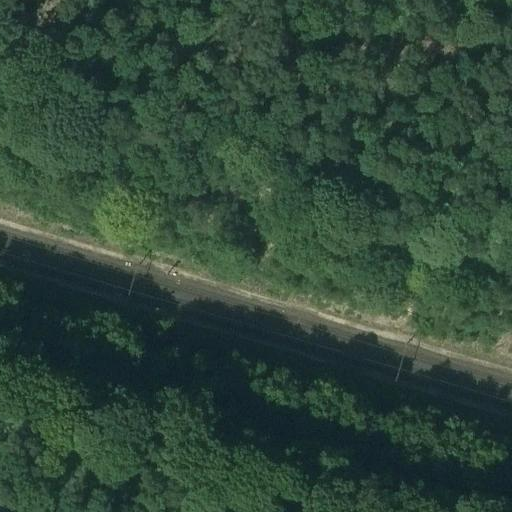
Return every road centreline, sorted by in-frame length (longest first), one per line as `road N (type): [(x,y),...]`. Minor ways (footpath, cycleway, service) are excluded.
road 1 (track): [(0,369),(265,445)]
road 2 (track): [(265,445),(509,511)]
